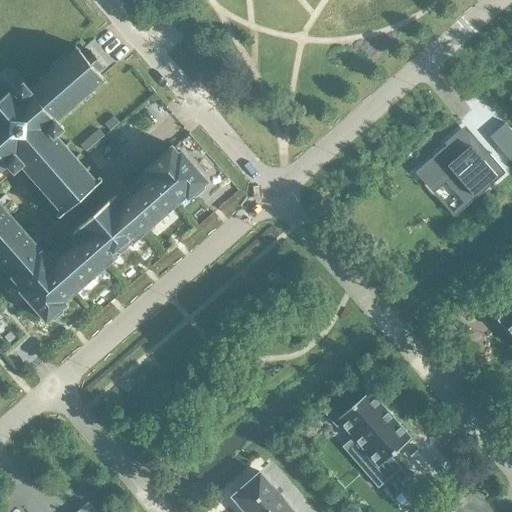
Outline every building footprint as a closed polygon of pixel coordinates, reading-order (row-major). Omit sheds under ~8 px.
[(0,263),(10,275),(11,274),(24,288),(21,291),(46,319),(47,319),(49,317),(50,318),(51,317),(56,317),(62,312),(62,308),(62,307),(63,306),(63,305),(65,303),(63,301),(186,194),(188,196),(191,194),(191,195),(192,193),(193,194),(197,194),(203,189),(204,185),(203,184),(205,183),(204,182),(207,180),(182,152),(181,151),(179,153),(172,144),(145,168),(152,177),(126,200),(120,193),(117,196),(115,194),(73,231),(74,232),(72,234),(78,241),(52,263),(0,203),(0,169),(8,163),(15,171),(23,164),(31,174),(27,178),(29,180),(33,176),(41,186),(37,189),(39,191),(43,188),(52,198),(48,201),(49,203),(54,199),(62,210),(59,213),(60,215),(100,180),(99,178),(96,180),(87,171),(91,168),(89,165),(85,168),(77,159),(81,156),(78,154),(75,156),(67,147),(70,144),(68,142),(65,145),(56,135),(63,129),(56,120),(67,111),(69,114),(72,112),(69,109),(79,101),(81,104),(84,102),(81,99),(82,98),(85,101),(93,95),(90,91),(90,90),(93,93),(96,91),(93,88),(102,80),(105,83),(107,82),(104,79),(98,71),(104,66),(90,50),(84,55),(74,44),(73,46),(75,49),(66,58),(63,54),(60,56),(63,60),(59,57),(58,58),(53,63),(51,64),(55,67),(54,68),(51,65),(49,67),(51,70),(42,79),(39,75),(37,77),(40,81),(30,89),(13,70),(4,69),(0,72),(0,263)] [(511,117),(510,115),(497,127),(511,144),(511,117)] [(446,145),(415,172),(416,174),(422,168),(437,185),(446,178),(459,193),(466,187),(473,195),(482,187),(483,188),(502,172),(503,173),(505,172),(490,154),(483,159),(458,130),(444,143),(446,145)] [(501,317),(499,319),(500,320),(501,320),(511,333),(511,308),(501,318),(501,317)] [(369,390),(337,418),(379,466),(369,475),(378,485),(399,467),(390,456),(411,438),(369,390)] [(261,470),(232,495),(246,511),(295,511),(261,470)] [(94,511),(87,503),(76,511),(94,511)]
